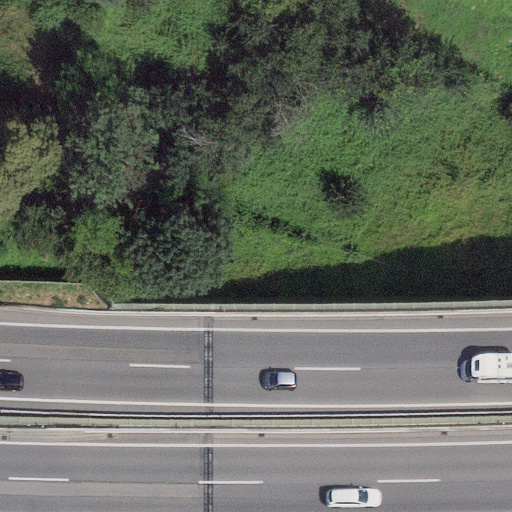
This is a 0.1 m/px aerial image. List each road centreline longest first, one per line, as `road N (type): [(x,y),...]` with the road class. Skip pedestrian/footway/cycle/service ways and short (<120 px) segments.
road 1 (motorway): [(511,365),(0,359)]
road 2 (motorway): [(0,480),(511,480)]
